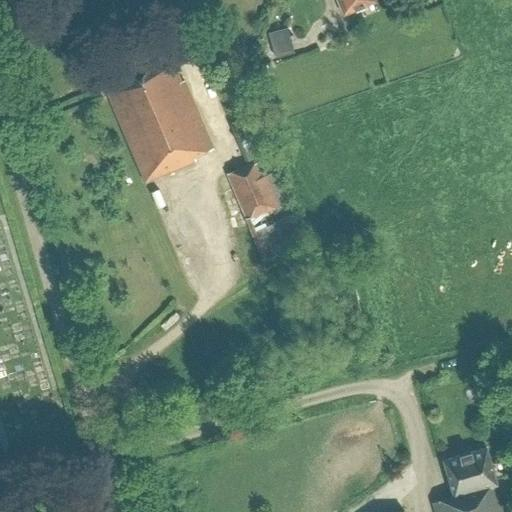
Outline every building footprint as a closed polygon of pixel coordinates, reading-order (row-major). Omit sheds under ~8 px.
[(376,0),(338,0),(344,13),(376,0)] [(294,52),(287,27),(268,32),(275,57),(294,52)] [(112,90),(108,92),(145,180),(195,159),(193,156),(213,147),(184,79),(181,80),(172,60),(175,58),(166,38),(102,65),(112,90)] [(268,152),(252,114),(229,124),(245,162),(268,152)] [(264,175),(258,161),(227,173),(262,258),(303,241),(277,169),(264,175)] [(366,335),(358,288),(341,291),(349,338),(366,335)] [(433,502),(435,511),(506,511),(498,483),(497,484),(486,446),(443,459),(454,496),(433,502)]
